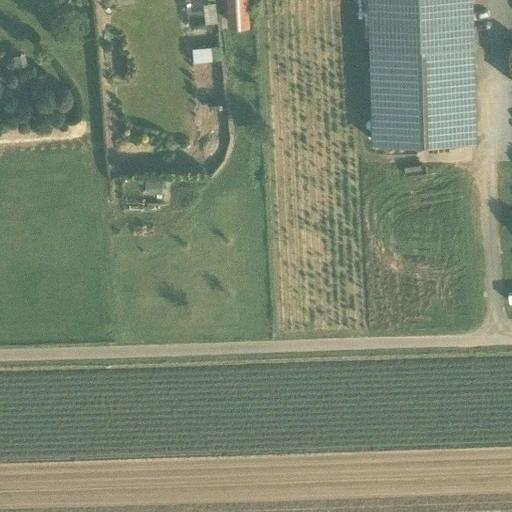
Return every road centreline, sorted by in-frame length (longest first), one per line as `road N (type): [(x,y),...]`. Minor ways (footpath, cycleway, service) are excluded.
road 1 (track): [(511,340),(0,356)]
road 2 (track): [(493,341),(486,87)]
